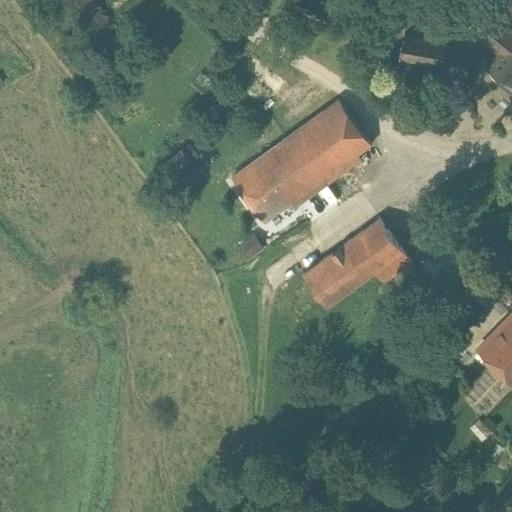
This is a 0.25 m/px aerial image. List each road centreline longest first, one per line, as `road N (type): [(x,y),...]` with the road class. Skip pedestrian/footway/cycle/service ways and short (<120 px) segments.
road 1 (track): [(242,511),(255,268),(408,192),(511,154)]
road 2 (track): [(182,0),(362,102),(461,172)]
